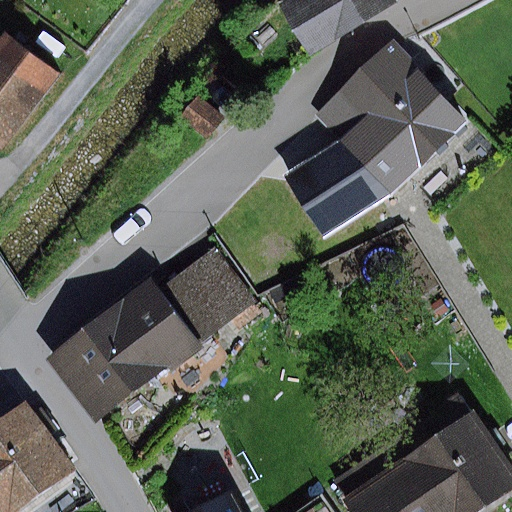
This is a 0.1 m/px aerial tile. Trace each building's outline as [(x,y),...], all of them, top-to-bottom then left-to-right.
[(282,0),(276,4),(305,54),(391,3),(389,0),(282,0)] [(466,122),(389,45),(322,110),(344,136),(283,178),(325,241),(388,196),(466,122)] [(54,93),(1,50),(0,51),(0,154),(3,157),(54,93)] [(198,94),(179,117),(205,139),(224,116),(198,94)] [(216,247),(155,293),(196,346),(257,300),(216,247)] [(146,281),(42,360),(91,425),(196,346),(155,293),(146,281)] [(511,476),(463,405),(333,492),(346,511),(474,511),(511,486),(511,476)] [(26,411),(0,429),(0,511),(28,511),(74,480),(26,411)] [(239,511),(230,494),(195,511),(239,511)] [(328,511),(319,500),(302,511),(328,511)]
